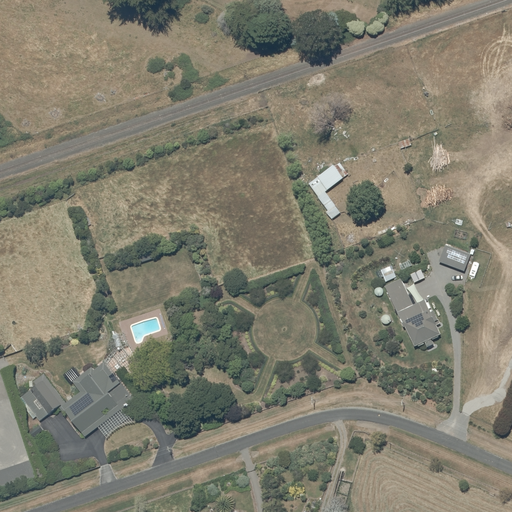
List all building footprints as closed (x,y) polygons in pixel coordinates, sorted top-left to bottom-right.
[(327,210),(326,211),(332,219),(341,212),(325,191),(349,174),(339,161),(308,184),(327,210)] [(470,254),(446,245),(440,262),(464,271),(470,254)] [(402,277),(385,286),(415,346),(442,333),(424,298),(414,303),(402,277)] [(37,384),(21,397),(40,421),(60,404),(85,436),(133,397),(104,361),(93,370),(91,367),(73,382),(80,391),(66,402),(43,373),(34,380),(37,384)] [(34,420),(26,427),(34,438),(43,432),(34,420)] [(31,478),(26,463),(0,470),(0,485),(1,487),(31,478)]
